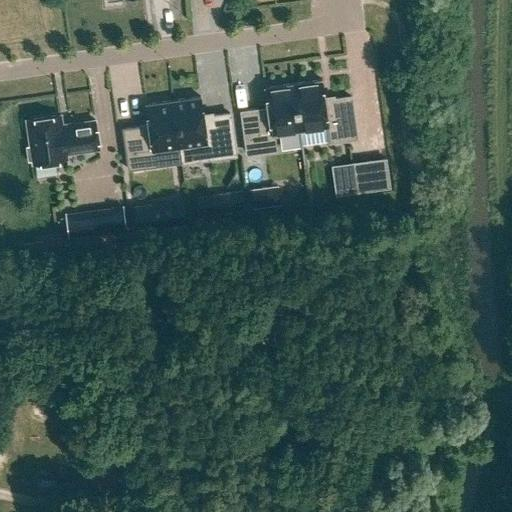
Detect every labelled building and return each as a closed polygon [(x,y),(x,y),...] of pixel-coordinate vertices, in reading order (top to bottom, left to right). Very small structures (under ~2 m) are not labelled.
[(322,79),(292,83),(299,128),(301,142),(328,139),(328,140),(356,136),(350,95),(333,97),(334,99),(325,101),(322,79)] [(299,128),(292,83),(265,87),(268,110),(259,111),(258,109),(241,112),(247,151),(275,147),(273,131),(299,128)] [(235,154),(229,113),(212,115),(213,117),(204,119),(203,114),(200,96),(173,100),(179,146),(180,146),(205,142),(207,158),(235,154)] [(128,169),(156,165),(154,149),(179,146),(173,100),(146,104),(149,126),(140,128),(139,126),(122,128),(128,169)] [(99,148),(95,120),(61,125),(60,114),(27,119),(30,146),(26,146),(28,160),(32,160),(33,163),(35,163),(37,177),(57,174),(55,160),(66,159),(65,153),(99,148)] [(354,192),(390,187),(386,157),(350,162),(354,192)] [(279,203),(277,186),(250,190),(253,207),(279,203)] [(244,208),(242,192),(215,196),(217,211),(244,208)] [(167,205),(134,210),(136,230),(170,225),(167,205)] [(126,229),(123,207),(112,209),(115,231),(126,229)]
